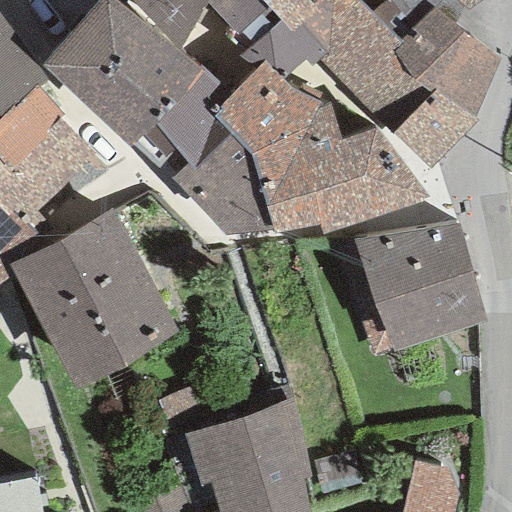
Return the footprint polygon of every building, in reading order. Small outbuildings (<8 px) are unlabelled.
[(149,29),(112,0),(97,0),(41,65),(129,149),(153,123),(200,71),(197,69),(149,29)] [(133,0),(132,2),(178,49),(206,3),(209,0),(133,0)] [(268,9),(260,0),(209,0),(206,3),(237,36),(268,9)] [(260,0),(268,9),(278,21),(290,33),(298,25),(307,35),(349,0),(260,0)] [(498,59),(430,9),(399,40),(358,0),(349,0),(307,35),(325,54),(317,60),(350,92),(430,168),(475,120),(498,59)] [(451,0),(467,13),(480,0),(451,0)] [(12,32),(0,15),(0,116),(36,86),(45,78),(8,40),(12,32)] [(278,21),(238,56),(253,67),(263,57),(277,71),(289,74),(304,61),(310,66),(317,60),(325,54),(307,35),(298,25),(290,33),(278,21)] [(227,135),(250,155),(332,115),(328,103),(318,99),(320,94),(299,85),(295,91),(290,88),(263,62),(230,96),(211,117),(227,135)] [(199,66),(197,69),(200,71),(153,123),(184,165),(190,171),(227,135),(211,117),(230,96),(199,66)] [(62,115),(36,86),(0,116),(0,282),(5,279),(0,265),(0,254),(35,235),(30,231),(104,172),(59,120),(62,115)] [(338,141),(332,115),(250,155),(270,230),(272,235),(319,227),(323,235),(428,198),(375,128),(338,141)] [(250,155),(227,135),(190,171),(184,165),(168,178),(223,236),(270,230),(250,155)] [(113,208),(7,266),(77,393),(182,336),(113,208)] [(459,223),(351,241),(393,351),(484,322),(459,223)] [(291,399),(182,435),(201,487),(208,486),(217,511),(308,511),(302,481),(311,478),(291,399)] [(453,511),(458,495),(447,469),(413,463),(401,511),(453,511)] [(40,511),(34,477),(0,484),(0,511),(40,511)]
